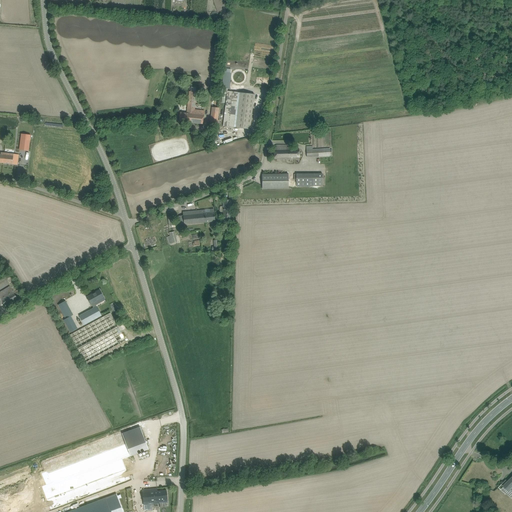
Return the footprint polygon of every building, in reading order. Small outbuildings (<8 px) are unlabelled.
[(227,51),(245,54),(246,50),(243,50),(243,47),(228,44),(227,51)] [(223,80),(223,88),(230,89),(230,81),(231,73),(224,73),(223,80)] [(187,113),(185,113),(180,112),(179,121),(203,124),(204,111),(195,110),(197,92),(189,91),(187,113)] [(249,94),(233,91),(229,127),(250,129),(254,94),(249,94)] [(212,107),(211,120),(210,125),(217,126),(218,121),(219,108),(212,107)] [(313,144),(315,144),(315,146),(353,144),(378,143),(377,128),(352,130),(314,132),(315,142),(313,142),(313,144)] [(29,145),(30,134),(19,134),(19,145),(29,145)] [(287,145),(279,145),(276,145),(276,147),(274,147),(274,159),(299,160),(299,155),(299,149),(289,149),(289,147),(287,147),(287,145)] [(306,147),(307,157),(330,155),(330,148),(312,150),(312,146),(306,147)] [(0,154),(0,162),(17,165),(19,155),(1,152),(1,154),(0,154)] [(262,175),(262,189),(267,189),(288,189),(288,184),(288,175),(288,174),(262,174),(262,175)] [(322,174),(296,174),(296,186),(322,186),(322,174)] [(231,200),(229,200),(223,200),(223,215),(223,218),(231,218),(231,200)] [(179,216),(179,221),(180,224),(184,224),(215,221),(214,209),(210,209),(210,213),(205,213),(205,210),(183,212),(183,215),(179,216)] [(177,220),(176,216),(168,216),(169,225),(175,225),(175,220),(177,220)] [(168,237),(170,244),(177,242),(174,231),(169,233),(170,236),(168,237)] [(0,291),(0,297),(1,299),(5,306),(17,298),(10,286),(0,291)] [(79,316),(81,321),(84,325),(102,316),(97,307),(94,302),(104,297),(100,290),(96,292),(87,297),(91,304),(94,308),(79,316)] [(58,305),(66,319),(63,320),(70,332),(77,328),(71,316),(73,315),(65,301),(58,305)] [(111,313),(98,320),(70,335),(85,363),(122,343),(126,340),(111,313)] [(51,469),(42,472),(54,504),(133,474),(125,453),(151,443),(143,421),(47,458),(51,469)] [(506,480),(502,484),(505,488),(503,489),(511,496),(511,477),(508,482),(506,480)] [(157,488),(142,490),(143,505),(160,503),(160,507),(166,507),(166,503),(168,502),(167,499),(167,490),(160,491),(157,491),(157,488)] [(122,511),(115,494),(67,511),(122,511)]
